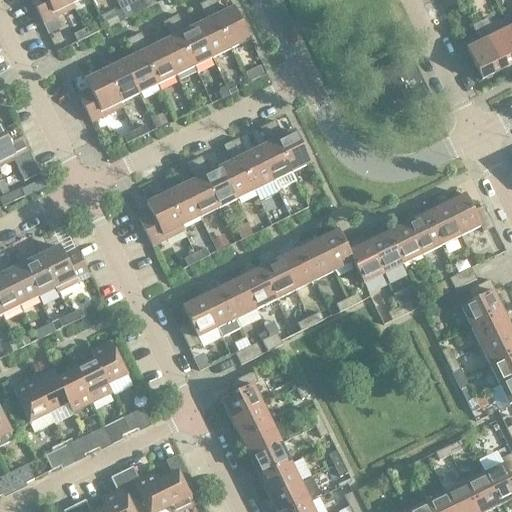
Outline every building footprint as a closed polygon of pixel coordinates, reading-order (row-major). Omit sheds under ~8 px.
[(71,5),(68,0),(29,0),(42,25),(74,9),(72,4),(71,5)] [(135,0),(119,8),(124,19),(141,10),(135,0)] [(153,0),(138,0),(143,8),(155,3),(153,0)] [(214,0),(208,0),(206,1),(229,50),(249,41),(233,8),(221,14),(214,0)] [(229,50),(206,1),(198,5),(206,21),(195,27),(211,59),(229,50)] [(112,8),(99,15),(105,27),(118,20),(112,8)] [(177,16),(169,19),(193,68),(211,59),(195,27),(184,32),(177,16)] [(193,68),(169,19),(161,23),(169,39),(159,44),(174,77),(193,68)] [(486,20),(478,23),(502,70),(511,65),(511,39),(507,29),(494,36),(486,20)] [(502,70),(478,23),(471,27),(479,43),(465,50),(480,81),(502,70)] [(94,25),(83,30),(87,38),(98,32),(94,25)] [(87,38),(83,30),(72,35),(76,43),(87,38)] [(148,50),(140,34),(132,37),(156,86),(174,77),(159,44),(148,50)] [(156,86),(132,37),(125,41),(133,57),(122,62),(138,95),(156,86)] [(409,57),(394,64),(404,85),(418,78),(419,77),(418,76),(417,77),(408,59),(409,59),(409,57)] [(138,95),(122,62),(104,71),(119,104),(121,104),(138,95)] [(258,64),(241,72),(246,83),(263,75),(258,64)] [(404,85),(394,64),(369,77),(370,78),(371,77),(380,95),(379,96),(379,97),(381,96),(389,114),(388,115),(389,116),(428,96),(427,95),(426,96),(418,78),(404,85)] [(119,104),(104,71),(85,81),(89,90),(77,96),(90,124),(123,108),(121,104),(119,104)] [(231,81),(224,84),(229,93),(236,90),(231,81)] [(162,113),(150,118),(155,129),(167,123),(162,113)] [(274,121),(266,125),(290,174),(309,164),(294,132),(282,138),(274,121)] [(290,174),(266,125),(259,129),(267,145),(256,150),(272,183),(290,174)] [(0,127),(0,167),(28,154),(14,126),(2,132),(0,127)] [(144,126),(133,131),(137,139),(147,134),(144,126)] [(137,139),(133,131),(122,137),(126,144),(137,139)] [(237,139),(230,143),(254,192),(272,183),(256,150),(245,156),(237,139)] [(254,192),(230,143),(222,147),(230,163),(219,168),(235,201),(254,192)] [(208,173),(201,157),(193,161),(217,210),(235,201),(219,168),(208,173)] [(217,210),(193,161),(186,165),(193,181),(183,186),(199,219),(217,210)] [(1,179),(0,180),(0,192),(3,197),(9,194),(1,179)] [(199,219),(183,186),(164,195),(181,228),(182,228),(199,219)] [(20,189),(9,194),(12,202),(23,197),(20,189)] [(12,202),(9,194),(3,197),(0,198),(0,204),(2,208),(12,202)] [(181,228),(164,195),(145,205),(149,213),(137,219),(151,247),(184,232),(182,228),(181,228)] [(464,196),(444,205),(459,237),(479,227),(482,233),(493,228),(482,206),(472,211),(464,196)] [(459,237),(444,205),(425,215),(440,247),(459,237)] [(440,247),(425,215),(405,224),(421,256),(440,247)] [(245,223),(234,228),(240,240),(251,235),(245,223)] [(421,256),(405,224),(386,234),(401,266),(421,256)] [(347,253),(337,231),(317,241),(332,273),(351,263),(352,263),(347,253)] [(223,234),(210,240),(216,252),(229,246),(223,234)] [(401,266),(386,234),(366,243),(382,275),(401,266)] [(332,273),(317,241),(297,250),(313,282),(332,273)] [(382,275),(366,243),(347,253),(352,263),(351,263),(362,285),(382,275)] [(58,247),(39,257),(55,289),(54,289),(56,294),(89,278),(75,250),(63,256),(58,247)] [(204,249),(193,255),(197,262),(208,257),(204,249)] [(313,282),(297,250),(278,260),(294,292),(313,282)] [(2,255),(0,255),(0,269),(19,307),(37,298),(21,266),(10,271),(2,255)] [(197,262),(193,255),(182,260),(186,268),(197,262)] [(55,289),(39,257),(21,266),(37,298),(54,289),(55,289)] [(294,292),(278,260),(259,269),(274,301),(294,292)] [(19,307),(0,269),(0,315),(0,316),(19,307)] [(274,301),(259,269),(239,279),(255,311),(274,301)] [(475,280),(470,269),(448,279),(454,291),(475,280)] [(255,311),(239,279),(220,289),(235,320),(255,311)] [(488,281),(478,286),(467,291),(472,302),(460,308),(469,328),(501,312),(491,293),(494,291),(488,281)] [(443,282),(435,286),(441,297),(448,293),(443,282)] [(441,297),(435,286),(427,290),(433,301),(441,297)] [(235,320),(220,289),(201,298),(216,330),(235,320)] [(357,294),(346,300),(349,308),(361,302),(357,294)] [(216,330),(201,298),(181,308),(188,324),(178,329),(188,350),(199,345),(196,339),(216,330)] [(408,299),(396,305),(402,316),(413,311),(408,299)] [(349,308),(346,300),(334,305),(338,313),(349,308)] [(402,316),(396,305),(385,310),(391,322),(402,316)] [(79,310),(68,316),(72,323),(83,318),(79,310)] [(510,332),(501,312),(469,328),(479,347),(510,332)] [(318,313),(307,319),(311,327),(322,321),(318,313)] [(72,323),(68,316),(57,321),(61,329),(72,323)] [(311,327),(307,319),(296,324),(300,332),(311,327)] [(48,323),(32,332),(36,340),(53,332),(48,323)] [(511,354),(511,334),(510,332),(479,347),(488,367),(511,354)] [(276,334),(268,338),(274,349),(281,346),(276,334)] [(25,335),(14,341),(18,349),(29,344),(25,335)] [(11,338),(0,343),(0,344),(5,355),(16,350),(11,338)] [(274,349),(268,338),(260,342),(266,353),(274,349)] [(89,353),(93,361),(93,360),(106,386),(107,386),(126,376),(110,343),(89,353)] [(255,344),(249,347),(254,359),(261,356),(255,344)] [(254,359),(249,347),(234,355),(239,366),(254,359)] [(448,348),(440,352),(446,363),(453,360),(448,348)] [(511,379),(511,354),(488,367),(498,386),(511,379)] [(93,360),(93,361),(74,370),(91,404),(111,394),(107,386),(106,386),(93,360)] [(459,371),(453,360),(446,363),(451,375),(459,371)] [(74,370),(55,379),(67,405),(67,406),(71,414),(91,404),(74,370)] [(51,371),(31,381),(48,415),(67,406),(67,405),(55,379),(51,371)] [(258,383),(253,372),(230,383),(235,394),(220,401),(229,421),(261,406),(251,386),(258,383)] [(511,379),(498,386),(508,406),(511,403),(511,379)] [(52,424),(48,415),(31,381),(11,391),(32,433),(52,424)] [(309,397),(303,385),(295,389),(301,401),(309,397)] [(467,387),(459,391),(465,402),(472,398),(467,387)] [(478,410),(472,398),(465,402),(470,414),(478,410)] [(271,425),(261,406),(229,421),(239,441),(271,425)] [(0,413),(0,447),(13,441),(0,413)] [(322,424),(316,413),(309,417),(314,428),(322,424)] [(130,414),(122,418),(129,433),(137,429),(130,414)] [(511,424),(508,415),(500,419),(505,431),(511,427),(511,424)] [(129,433),(122,418),(114,422),(121,437),(129,433)] [(328,435),(322,424),(314,428),(320,439),(328,435)] [(280,445),(271,425),(239,441),(249,460),(280,445)] [(91,433),(83,437),(90,452),(98,448),(91,433)] [(90,452),(83,437),(75,441),(82,456),(90,452)] [(460,450),(457,443),(445,448),(449,456),(460,450)] [(290,464),(280,445),(249,460),(258,480),(290,464)] [(449,456),(445,448),(434,454),(438,461),(449,456)] [(341,463),(336,451),(328,455),(333,467),(341,463)] [(44,457),(51,471),(59,467),(52,453),(44,457)] [(511,480),(511,458),(510,454),(499,460),(502,465),(483,475),(498,507),(511,499),(511,484),(510,481),(511,480)] [(180,511),(199,503),(176,456),(165,462),(171,475),(157,482),(169,508),(170,511),(180,511)] [(422,469),(418,461),(406,467),(410,475),(422,469)] [(347,474),(341,463),(333,467),(339,478),(347,474)] [(299,483),(290,464),(258,480),(268,499),(299,483)] [(33,480),(26,465),(17,470),(24,484),(33,480)] [(410,475),(406,467),(395,473),(399,480),(410,475)] [(132,468),(120,473),(139,511),(160,511),(169,508),(157,482),(153,474),(138,481),(132,468)] [(139,511),(120,473),(109,479),(116,492),(101,499),(105,508),(105,507),(107,511),(139,511)] [(487,511),(498,507),(483,475),(463,485),(476,511),(487,511)] [(289,511),(309,503),(299,483),(268,499),(274,511),(289,511)] [(476,511),(463,485),(444,494),(452,511),(476,511)] [(356,504),(350,492),(342,496),(348,508),(356,504)] [(452,511),(444,494),(424,504),(428,511),(452,511)] [(89,511),(84,501),(73,506),(75,511),(107,511),(105,507),(105,508),(95,511),(89,511)] [(313,511),(309,503),(289,511),(313,511)]
